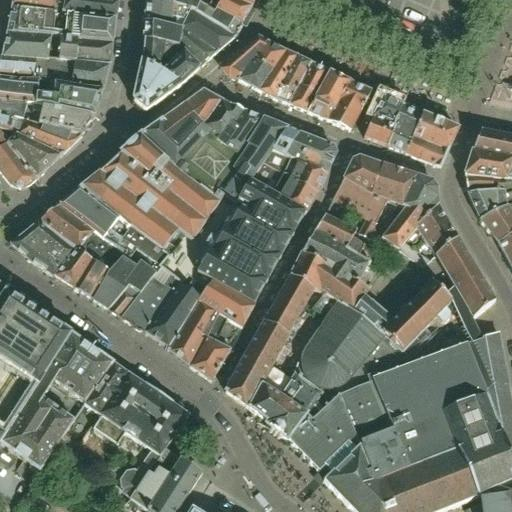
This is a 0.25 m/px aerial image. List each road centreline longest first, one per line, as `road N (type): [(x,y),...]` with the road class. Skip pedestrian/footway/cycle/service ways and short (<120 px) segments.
road 1 (residential): [(0,266),(209,402),(234,439)]
road 2 (residential): [(349,147),(207,85)]
road 3 (residential): [(511,305),(459,218),(449,182)]
